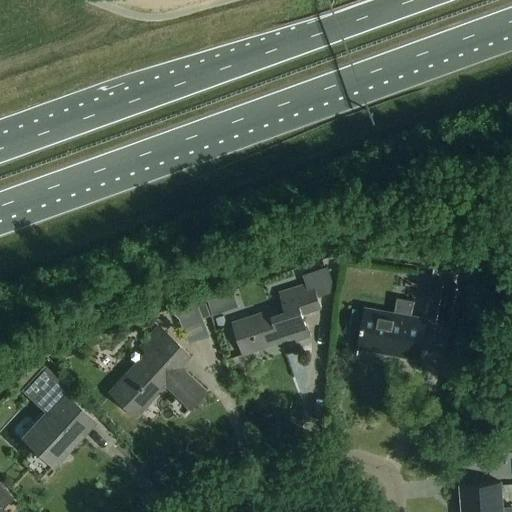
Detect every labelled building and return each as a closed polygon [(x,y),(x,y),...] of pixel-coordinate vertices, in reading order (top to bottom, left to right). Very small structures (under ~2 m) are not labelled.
[(328,266),(319,269),(304,274),(307,284),(279,293),(283,306),(232,323),(243,355),(295,338),(296,342),(310,337),(303,314),(322,307),(318,297),(336,290),(328,266)] [(456,283),(433,278),(431,289),(428,304),(451,308),(454,294),(456,283)] [(221,296),(209,300),(214,315),(226,311),(221,296)] [(427,319),(412,316),(414,301),(398,298),(395,313),(366,307),(359,348),(420,359),(427,319)] [(197,302),(169,310),(172,313),(178,318),(180,323),(202,314),(198,304),(197,302)] [(191,357),(160,328),(141,348),(147,354),(111,393),(136,416),(165,385),(192,409),(207,392),(180,368),(191,357)] [(37,446),(22,462),(40,479),(67,450),(64,447),(78,432),(70,425),(81,414),(63,397),(28,434),(42,447),(40,450),(37,446)] [(467,446),(489,444),(488,434),(466,436),(467,446)] [(466,485),(463,485),(464,511),(511,511),(511,508),(504,509),(502,483),(466,485)] [(0,506),(2,507),(11,496),(0,485),(0,506)]
